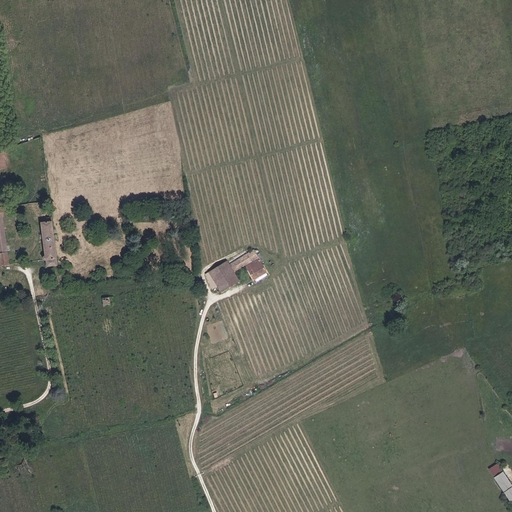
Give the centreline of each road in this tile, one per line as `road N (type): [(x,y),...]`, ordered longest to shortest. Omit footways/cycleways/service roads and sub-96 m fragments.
road 1 (track): [(213,511),(190,449),(199,406),(195,358),(209,299)]
road 2 (track): [(0,411),(39,399),(50,380),(29,272)]
